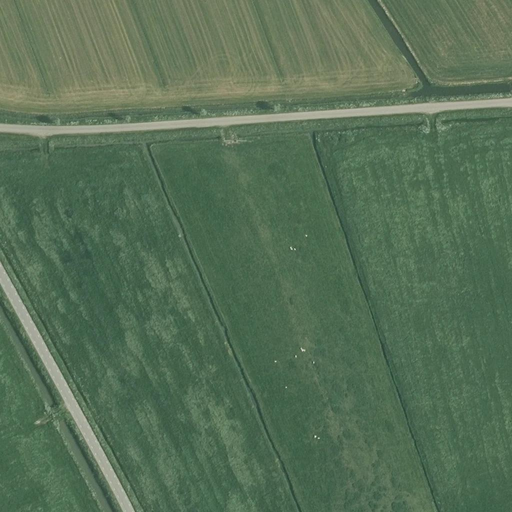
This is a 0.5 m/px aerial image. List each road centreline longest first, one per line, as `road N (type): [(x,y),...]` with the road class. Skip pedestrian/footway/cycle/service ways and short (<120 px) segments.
road 1 (unclassified): [(0,127),(209,123),(511,102)]
road 2 (unclassified): [(128,511),(0,271)]
